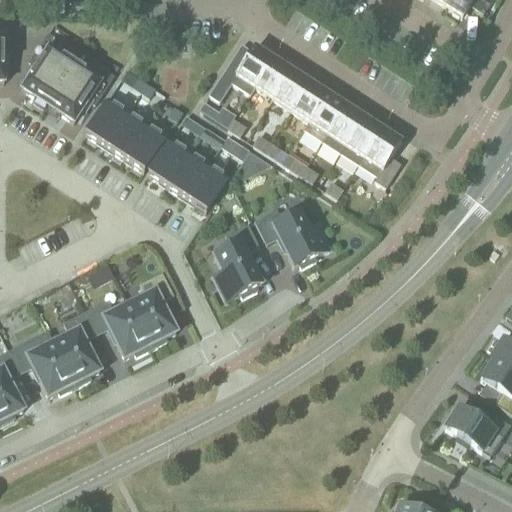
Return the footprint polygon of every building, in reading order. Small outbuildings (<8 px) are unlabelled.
[(33,0),(33,31),(54,31),(54,0),(33,0)] [(425,0),(442,11),(449,0),(425,0)] [(449,0),(442,11),(461,24),(469,11),(482,20),(489,10),(475,1),(476,0),(449,0)] [(0,87),(3,88),(3,63),(13,63),(13,27),(3,27),(3,39),(0,38),(0,87)] [(37,76),(22,99),(73,131),(90,106),(95,109),(112,82),(105,77),(100,85),(51,54),(56,47),(48,41),(29,71),(37,76)] [(254,52),(235,81),(225,75),(225,76),(209,101),(220,108),(232,90),(249,100),(253,93),(268,71),(272,64),(254,52)] [(272,64),(268,71),(253,93),(272,105),(290,76),(272,64)] [(309,87),(291,77),(291,76),(290,76),(272,105),(290,117),(309,87)] [(327,99),(309,87),(290,117),(308,128),(327,99)] [(141,93),(135,102),(143,107),(149,99),(141,93)] [(149,99),(143,107),(152,112),(157,104),(149,99)] [(345,111),(327,99),(303,136),(321,148),(329,129),(345,111)] [(85,141),(84,141),(104,154),(105,153),(128,118),(120,113),(108,105),(89,135),(85,141)] [(199,116),(198,117),(199,117),(211,125),(214,126),(219,118),(203,108),(199,116)] [(321,147),(339,159),(363,123),(345,111),(321,147)] [(177,117),(171,125),(180,131),(185,122),(177,117)] [(105,153),(104,154),(122,166),(123,166),(146,130),(128,118),(105,153)] [(185,122),(180,131),(188,136),(194,128),(185,122)] [(381,134),(363,123),(339,159),(358,171),(381,134)] [(239,143),(245,133),(233,126),(227,135),(239,143)] [(123,166),(144,181),(145,180),(168,144),(146,130),(123,166)] [(401,147),(381,134),(358,171),(376,184),(374,187),(385,194),(400,171),(390,164),(401,147)] [(215,140),(209,149),(218,155),(220,153),(224,146),(215,140)] [(224,146),(220,153),(242,167),(249,156),(227,142),(224,146)] [(263,158),(269,149),(258,142),(252,151),(263,158)] [(145,180),(144,181),(166,195),(167,194),(190,158),(168,144),(145,180)] [(274,165),(280,156),(269,149),(263,158),(274,165)] [(167,194),(166,195),(185,207),(186,206),(208,171),(190,158),(167,194)] [(299,182),(305,172),(294,165),(288,175),(299,182)] [(186,206),(185,207),(206,221),(228,186),(229,187),(230,185),(208,171),(186,206)] [(310,189),(316,179),(305,172),(299,182),(310,189)] [(336,206),(342,196),(330,189),(324,198),(336,206)] [(276,216),(255,227),(255,228),(266,249),(280,242),(295,273),(320,261),(329,256),(315,230),(306,234),(295,212),(278,221),(276,216)] [(215,281),(230,309),(260,293),(245,263),(258,256),(247,235),(223,248),(228,258),(216,265),(223,277),(215,281)] [(108,271),(88,280),(93,291),(112,281),(108,271)] [(146,302),(129,311),(149,350),(175,337),(160,308),(172,302),(162,281),(140,292),(146,302)] [(108,335),(123,363),(149,350),(129,311),(112,319),(106,309),(85,320),(96,341),(108,335)] [(96,341),(85,320),(64,330),(69,341),(52,350),(72,389),(98,376),(84,347),(96,341)] [(511,352),(501,345),(489,364),(511,378),(511,352)] [(32,373),(47,402),(72,389),(52,350),(36,358),(30,348),(9,358),(20,380),(32,373)] [(0,425),(22,415),(7,386),(20,380),(9,358),(0,362),(0,425)] [(511,378),(492,366),(480,386),(503,400),(496,411),(511,421),(511,378)] [(444,434),(481,458),(489,462),(502,443),(509,432),(486,417),(479,428),(457,414),(444,434)]
